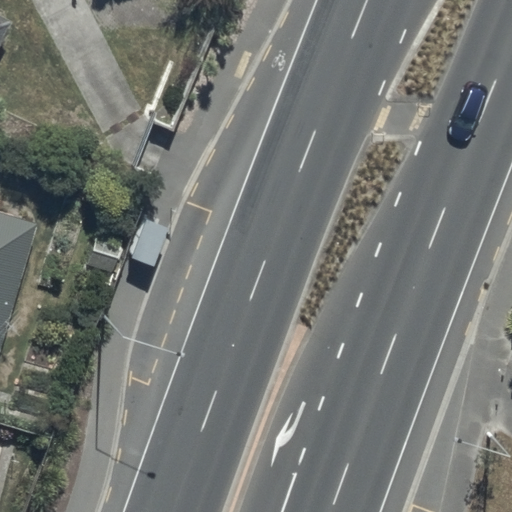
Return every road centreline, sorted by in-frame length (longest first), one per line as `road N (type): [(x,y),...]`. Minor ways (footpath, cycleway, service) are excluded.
road 1 (trunk): [(174,511),(365,0)]
road 2 (trunk): [(511,45),(332,511)]
